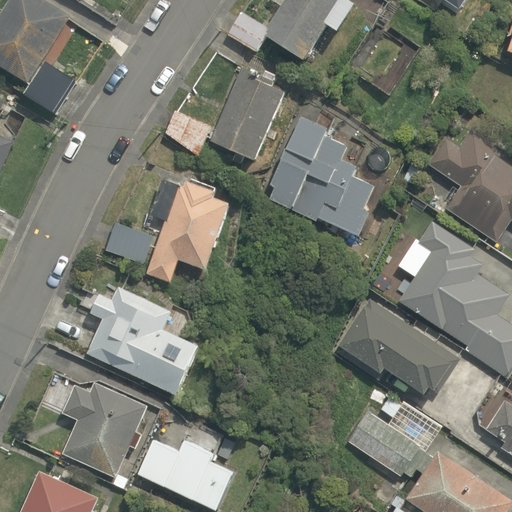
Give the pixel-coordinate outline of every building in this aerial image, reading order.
[(69,16),(44,0),(9,0),(0,14),(0,66),(26,83),(69,16)] [(345,0),(281,0),(265,27),(241,12),(227,35),(255,52),(267,33),(304,56),(325,22),(336,29),(352,4),(345,0)] [(511,15),(500,47),(511,51),(511,15)] [(418,53),(382,28),(352,73),(388,98),(418,53)] [(76,85),(46,65),(25,95),(55,115),(76,85)] [(280,87),(237,72),(213,143),(257,157),(280,87)] [(0,169),(12,142),(0,136),(0,99),(0,98),(0,169)] [(300,104),(259,197),(354,239),(377,188),(351,176),(363,148),(326,132),(332,118),(300,104)] [(511,152),(471,124),(457,145),(444,136),(425,163),(461,188),(448,207),(497,241),(510,222),(511,223),(511,152)] [(212,196),(216,187),(185,175),(181,186),(160,178),(147,214),(163,220),(144,272),(168,281),(177,258),(202,267),(226,201),(212,196)] [(149,237),(114,225),(103,256),(138,269),(149,237)] [(172,306),(119,283),(114,295),(88,284),(77,310),(101,321),(86,355),(175,394),(198,340),(183,334),(188,321),(169,312),(172,306)] [(458,356),(366,298),(335,348),(378,376),(383,369),(426,396),(442,370),(447,374),(458,356)] [(511,388),(497,379),(471,421),(500,440),(496,447),(511,456),(511,388)] [(132,429),(143,403),(94,384),(91,391),(78,386),(74,395),(68,392),(60,413),(78,420),(70,438),(65,435),(58,453),(117,477),(128,451),(135,453),(143,433),(132,429)] [(415,451),(365,413),(346,437),(396,475),(415,451)] [(232,469),(209,458),(220,435),(190,420),(176,450),(152,438),(136,471),(212,508),(232,469)] [(505,511),(511,502),(511,500),(436,454),(408,500),(427,511),(505,511)] [(91,511),(99,497),(41,470),(21,511),(91,511)]
